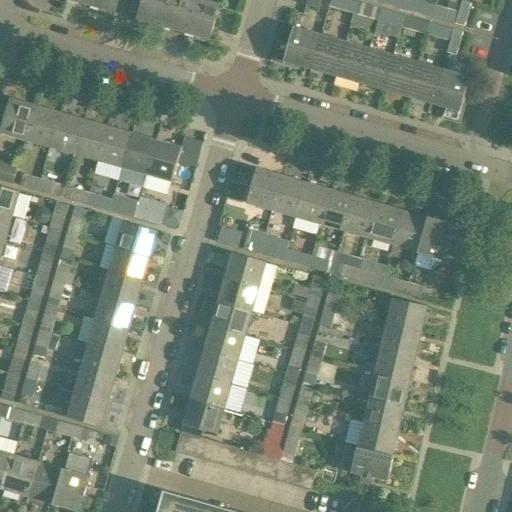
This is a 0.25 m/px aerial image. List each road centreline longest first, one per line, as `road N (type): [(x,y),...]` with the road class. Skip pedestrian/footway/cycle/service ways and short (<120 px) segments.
road 1 (residential): [(120,511),(239,95)]
road 2 (residential): [(239,95),(0,24)]
road 3 (residential): [(468,163),(239,95)]
road 4 (residential): [(468,163),(511,13)]
